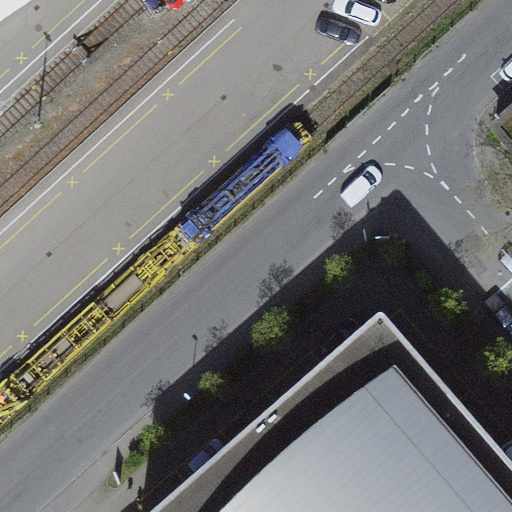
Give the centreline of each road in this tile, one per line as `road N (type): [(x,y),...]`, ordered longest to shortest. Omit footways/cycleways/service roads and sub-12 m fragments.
road 1 (tertiary): [(0,485),(389,128)]
road 2 (residential): [(389,128),(511,269)]
road 3 (tertiary): [(389,128),(511,19)]
